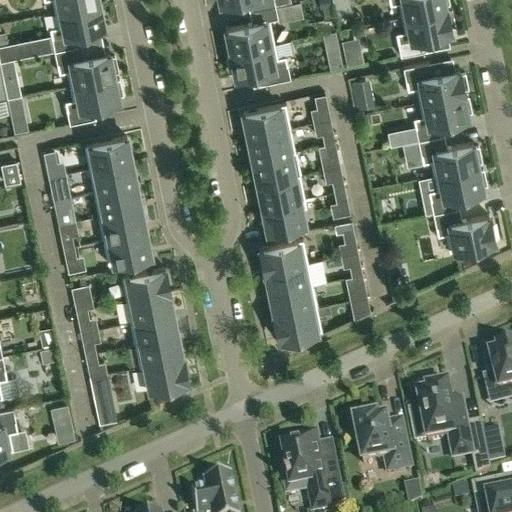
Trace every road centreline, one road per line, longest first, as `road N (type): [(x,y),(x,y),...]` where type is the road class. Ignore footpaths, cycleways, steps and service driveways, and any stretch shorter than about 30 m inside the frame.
road 1 (residential): [(243,409),(511,291)]
road 2 (residential): [(213,262),(175,228),(129,0)]
road 3 (residential): [(188,0),(234,215),(213,262)]
road 4 (residential): [(15,511),(243,409)]
road 5 (residential): [(511,150),(480,0)]
road 6 (residential): [(213,262),(243,409)]
